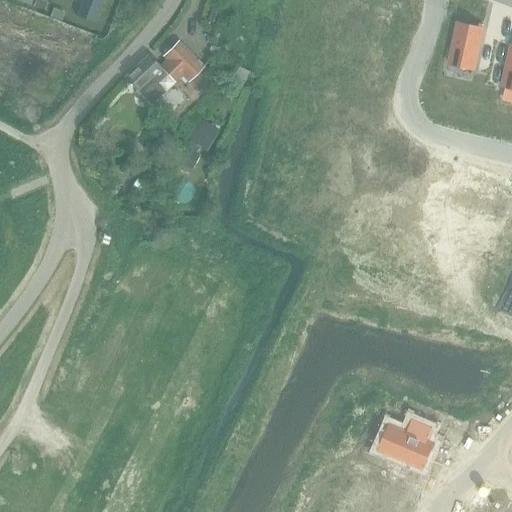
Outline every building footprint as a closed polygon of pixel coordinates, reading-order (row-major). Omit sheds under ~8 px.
[(83,0),(77,17),(93,23),(102,0),(83,0)] [(458,23),(449,64),(474,70),(483,28),(458,23)] [(158,80),(165,73),(169,70),(178,79),(182,75),(188,81),(203,66),(179,42),(163,57),(166,60),(160,67),(148,54),(124,78),(148,104),(162,90),(154,81),(157,78),(158,80)] [(511,45),(502,87),(511,88),(511,45)] [(388,425),(378,450),(422,469),(433,444),(425,441),(430,430),(411,422),(406,433),(388,425)] [(359,442),(354,453),(361,456),(366,445),(359,442)] [(360,474),(349,499),(378,511),(391,511),(400,492),(360,474)]
